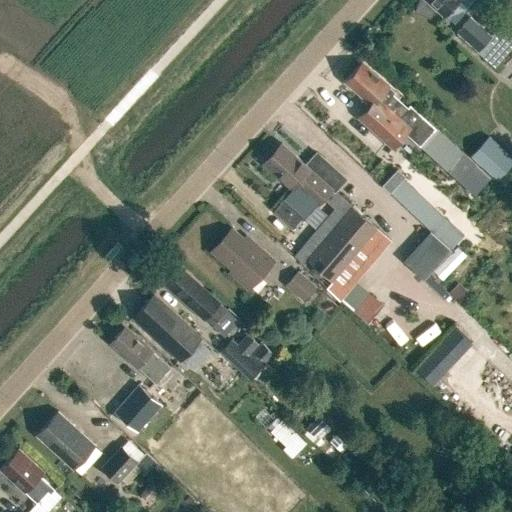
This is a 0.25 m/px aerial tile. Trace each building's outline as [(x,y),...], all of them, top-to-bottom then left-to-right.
[(419,0),(415,12),(430,18),(438,10),(445,16),(459,0),(466,7),(472,0),(419,0)] [(477,50),(477,51),(495,68),(511,48),(511,22),(506,17),(491,34),(471,17),(457,33),(477,50)] [(408,108),(393,94),(395,91),(389,86),(362,62),(345,81),(360,95),(359,97),(366,103),(368,101),(371,104),(359,117),(392,147),(408,130),(397,120),(408,108)] [(306,165),(282,143),(278,147),(274,148),(267,156),(267,159),(263,163),(292,190),(296,185),(318,205),(331,189),(334,192),(346,179),(317,153),(306,165)] [(390,192),(405,176),(397,169),(382,185),(390,192)] [(340,300),(391,239),(377,228),(352,206),(307,259),(332,281),(327,287),(340,300)] [(249,243),(232,227),(211,250),(232,269),(229,272),(248,289),(274,261),(252,240),(249,243)] [(451,249),(430,229),(416,244),(438,264),(451,249)] [(179,266),(165,282),(212,325),(227,309),(179,266)] [(304,301),(317,286),(298,269),(285,284),(304,301)] [(199,336),(154,295),(134,317),(157,339),(179,358),(199,336)] [(136,338),(123,327),(111,341),(128,355),(126,357),(138,367),(138,366),(156,382),(170,366),(152,351),(153,350),(137,336),(136,338)] [(251,378),(262,366),(232,339),(221,351),(251,378)] [(261,340),(252,350),(265,362),(274,352),(261,340)] [(138,431),(162,403),(139,382),(114,410),(138,431)] [(73,468),(95,444),(58,411),(37,435),(73,468)] [(313,434),(326,421),(319,415),(306,427),(313,434)] [(282,418),(271,430),(286,445),(283,448),(291,456),(306,442),(282,418)] [(119,482),(139,460),(121,444),(101,466),(119,482)] [(44,470),(19,448),(0,469),(25,492),(37,502),(41,497),(47,491),(50,493),(54,489),(40,475),(44,470)] [(151,482),(141,495),(149,501),(159,489),(151,482)] [(198,511),(199,511),(182,497),(168,511),(198,511)]
